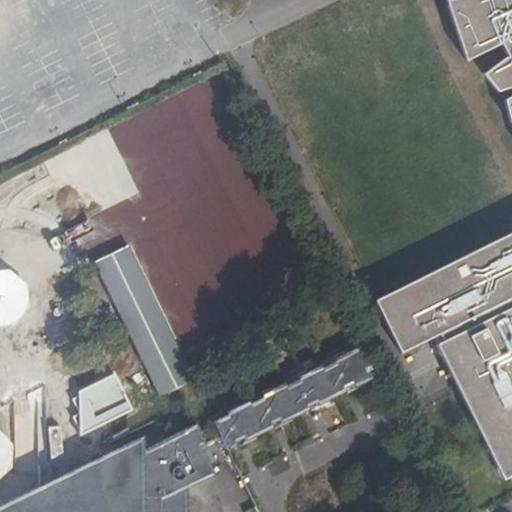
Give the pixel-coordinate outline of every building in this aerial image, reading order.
[(511,0),(451,12),(469,63),(508,50),(511,56),(490,67),(503,88),(511,88),(511,106),(506,111),(511,120),(511,235),(383,299),(410,353),(441,343),(441,344),(491,455),(502,449),(502,457),(504,465),(507,469),(511,469),(511,0)] [(192,380),(127,247),(92,265),(158,398),(192,380)] [(225,452),(236,447),(233,441),(242,437),(245,442),(270,430),(267,425),(277,420),(280,426),(306,413),(303,408),(312,403),(314,409),(342,395),(339,389),(348,385),(351,391),(372,380),(356,347),(341,354),(345,362),(323,372),(319,364),(302,373),(306,380),(285,390),(281,384),(266,392),(269,399),(249,408),(246,401),(230,409),(233,416),(212,426),(225,452)] [(68,486),(80,511),(181,511),(180,487),(210,474),(213,463),(194,424),(141,450),(68,486)] [(138,436),(0,503),(0,511),(80,511),(68,486),(141,450),(138,436)]
